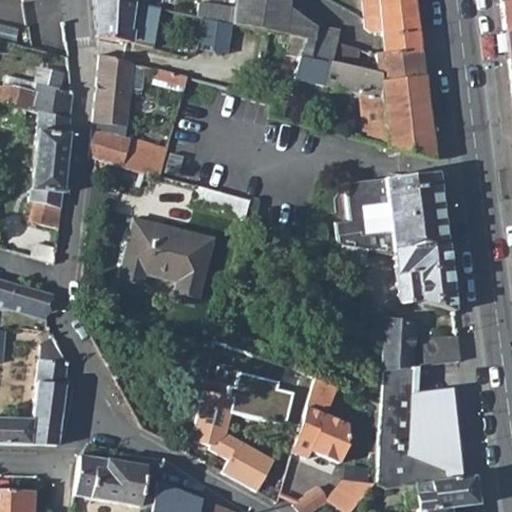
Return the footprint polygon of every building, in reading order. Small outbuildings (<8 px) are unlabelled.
[(127,23),(146,26),(150,8),(111,0),(91,0),(96,55),(130,64),(136,66),(138,53),(140,42),(125,39),(127,23)] [(281,35),(286,0),(234,0),(234,7),(231,25),(275,34),(281,35)] [(360,0),(364,21),(378,20),(381,38),(418,35),(418,34),(413,0),(360,0)] [(511,1),(500,3),(503,31),(511,29),(511,1)] [(234,7),(199,3),(196,17),(211,20),(225,24),(231,25),(234,7)] [(208,50),(211,20),(196,17),(193,49),(208,50)] [(225,24),(211,20),(208,50),(223,52),(225,24)] [(337,33),(313,29),(307,59),(329,64),(335,43),(337,33)] [(511,29),(503,31),(507,60),(511,59),(511,29)] [(296,56),(302,40),(281,35),(275,34),(272,42),(285,46),(284,55),(296,56)] [(382,55),(383,55),(420,53),(418,35),(381,38),(382,55)] [(358,51),(335,43),(329,64),(346,68),(349,54),(355,56),(358,51)] [(142,67),(153,70),(171,75),(174,63),(138,53),(136,66),(142,67)] [(377,75),(378,83),(423,78),(420,53),(383,55),(382,55),(376,56),(375,56),(377,75)] [(130,64),(96,55),(89,124),(122,126),(124,127),(128,87),(130,64)] [(358,94),(359,94),(379,99),(384,147),(385,149),(433,162),(423,78),(378,83),(377,75),(346,68),(329,64),(307,59),(296,56),(292,78),(358,94)] [(128,87),(140,89),(142,67),(136,66),(130,64),(128,87)] [(30,80),(2,74),(0,85),(0,103),(37,113),(66,120),(69,93),(59,89),(62,74),(35,66),(30,80)] [(153,70),(151,80),(182,89),(185,79),(171,75),(153,70)] [(358,94),(363,142),(384,147),(379,99),(359,94),(358,94)] [(273,103),(269,117),(280,120),(285,104),(274,101),(273,103)] [(37,113),(26,202),(31,203),(26,222),(56,230),(66,120),(37,113)] [(89,131),(120,140),(122,126),(89,124),(89,131)] [(86,158),(92,160),(156,177),(165,149),(127,138),(125,141),(120,140),(89,131),(86,158)] [(349,222),(336,224),(338,246),(339,246),(365,250),(391,254),(444,248),(435,173),(344,185),(349,222)] [(198,189),(193,207),(241,220),(245,202),(198,189)] [(203,237),(122,214),(107,273),(130,280),(133,269),(164,278),(162,288),(186,295),(203,237)] [(26,222),(19,219),(11,238),(54,250),(56,230),(26,222)] [(234,248),(244,250),(248,232),(238,230),(234,248)] [(339,246),(337,259),(363,263),(365,250),(339,246)] [(419,301),(452,313),(444,248),(391,254),(397,303),(419,301)] [(49,295),(0,279),(0,302),(45,316),(49,296),(49,295)] [(383,320),(380,372),(381,372),(408,368),(409,325),(383,320)] [(423,366),(457,360),(455,338),(420,339),(423,366)] [(28,421),(0,419),(0,444),(54,446),(62,387),(65,365),(50,339),(38,345),(28,421)] [(408,368),(381,372),(381,377),(380,386),(379,406),(375,484),(385,489),(421,485),(428,485),(428,484),(446,483),(458,481),(449,391),(408,395),(409,368),(408,368)] [(285,370),(280,381),(296,388),(301,376),(285,370)] [(381,377),(373,377),(373,385),(380,386),(381,377)] [(313,380),(305,408),(321,413),(329,387),(313,380)] [(321,413),(305,408),(291,453),(305,458),(308,450),(338,459),(345,438),(346,421),(321,413)] [(78,457),(73,495),(148,510),(152,482),(154,471),(105,460),(103,462),(78,457)] [(415,511),(445,510),(475,507),(475,504),(472,480),(465,481),(458,481),(446,483),(428,484),(428,485),(428,495),(414,497),(415,511)] [(197,511),(200,502),(152,482),(148,510),(147,511),(197,511)] [(362,501),(375,484),(342,482),(338,487),(362,501)] [(339,511),(353,511),(362,501),(338,487),(326,503),(339,511)] [(309,511),(324,502),(316,489),(292,506),(295,511),(309,511)] [(29,511),(31,493),(0,491),(0,511),(29,511)] [(225,511),(200,502),(197,511),(225,511)]
